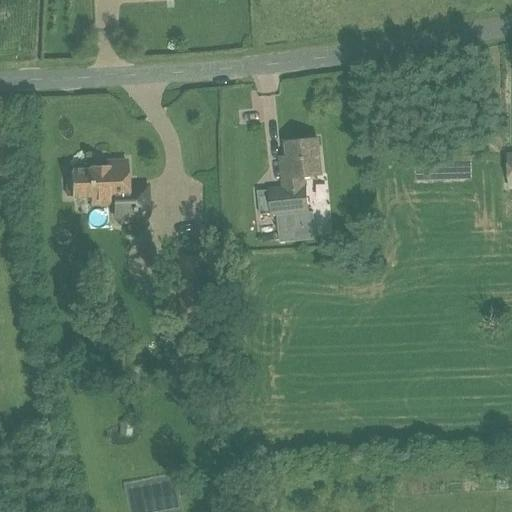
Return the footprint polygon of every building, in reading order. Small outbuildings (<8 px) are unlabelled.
[(271,213),(307,210),(304,176),(321,175),(319,139),(287,141),(289,164),(282,165),(284,188),(270,189),(271,213)] [(118,165),(108,165),(108,172),(81,173),(82,176),(62,177),(62,196),(83,196),(84,199),(107,200),(107,209),(143,209),(142,180),(119,181),(118,165)] [(317,239),(314,212),(278,216),(281,243),(317,239)] [(152,256),(131,258),(133,293),(154,292),(152,256)] [(200,313),(200,297),(176,297),(176,313),(200,313)]
